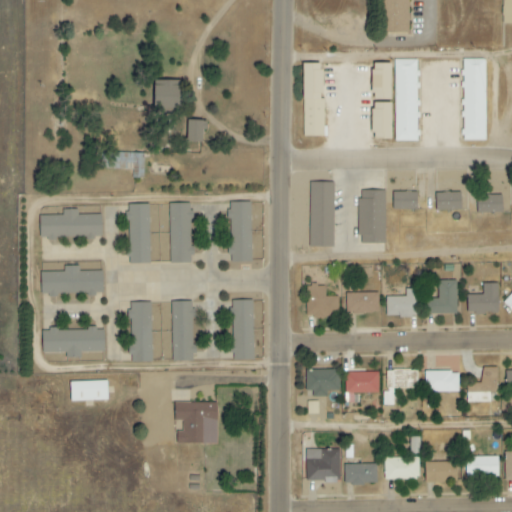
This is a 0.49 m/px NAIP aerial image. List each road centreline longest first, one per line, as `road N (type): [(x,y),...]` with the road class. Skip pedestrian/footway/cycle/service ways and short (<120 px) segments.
road 1 (tertiary): [(279,511),(283,0)]
road 2 (residential): [(281,160),(511,158)]
road 3 (residential): [(284,345),(511,343)]
road 4 (residential): [(112,281),(283,282)]
